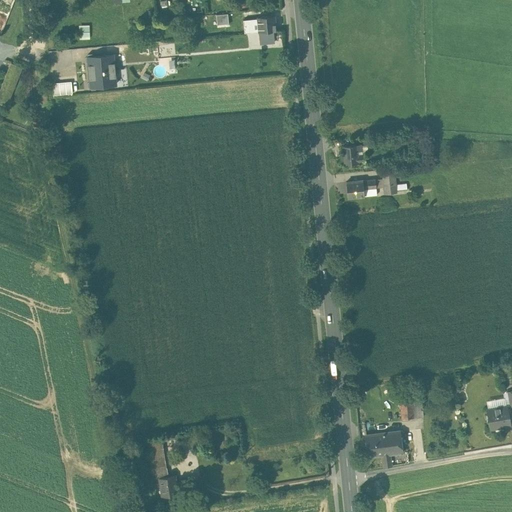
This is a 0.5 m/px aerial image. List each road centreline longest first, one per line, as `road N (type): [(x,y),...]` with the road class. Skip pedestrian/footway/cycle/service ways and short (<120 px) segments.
road 1 (track): [(30,0),(45,108),(131,511)]
road 2 (primary): [(347,479),(301,0)]
road 3 (unclassified): [(347,479),(511,451)]
